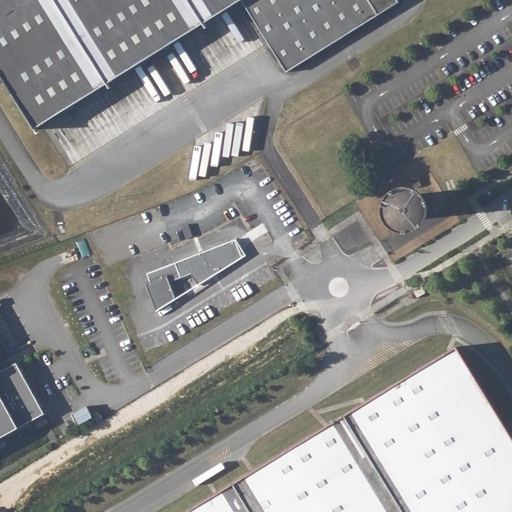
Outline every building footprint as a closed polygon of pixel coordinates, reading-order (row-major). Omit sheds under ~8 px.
[(0,0),(0,70),(36,128),(241,0),(242,0),(288,72),(400,2),(399,0),(0,0)] [(417,178),(412,181),(416,188),(421,185),(417,178)] [(398,205),(397,210),(399,215),(402,218),(407,220),(412,220),(416,218),(419,215),(421,211),(422,206),(420,202),(417,198),(413,196),(409,196),(405,196),(402,198),(399,200),(398,205)] [(199,285),(247,255),(236,239),(148,273),(151,281),(146,283),(157,311),(177,299),(171,282),(192,274),(199,285)] [(423,288),(415,293),(418,298),(426,293),(423,288)] [(511,511),(511,420),(461,338),(179,511),(511,511)] [(0,438),(45,413),(17,362),(0,371),(0,438)]
